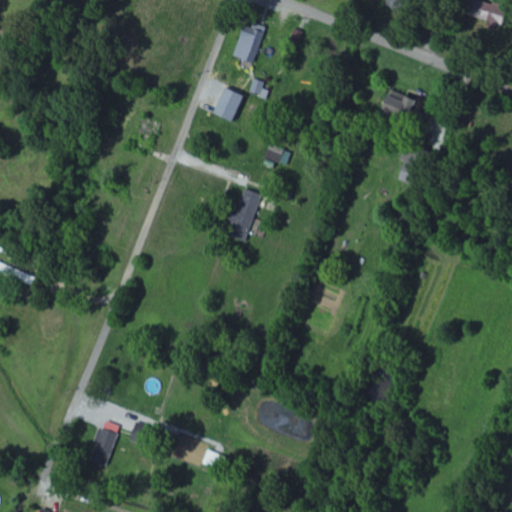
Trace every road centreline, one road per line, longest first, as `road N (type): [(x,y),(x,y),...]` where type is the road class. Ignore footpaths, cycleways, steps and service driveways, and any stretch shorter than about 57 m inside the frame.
road 1 (residential): [(237,0),(73,409)]
road 2 (residential): [(511,93),(273,0)]
